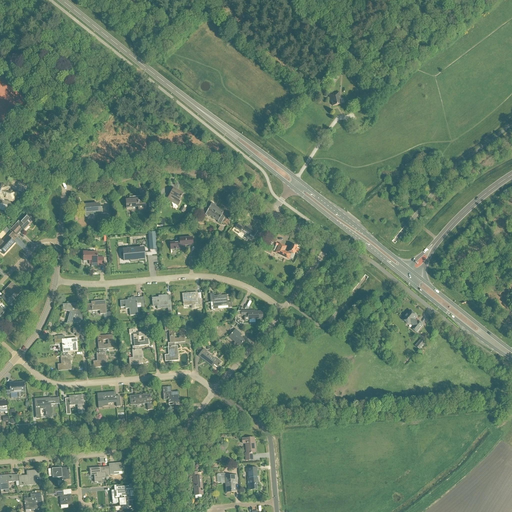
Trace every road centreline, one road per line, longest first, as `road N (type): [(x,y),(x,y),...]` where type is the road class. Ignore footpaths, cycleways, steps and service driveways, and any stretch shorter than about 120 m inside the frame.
road 1 (residential): [(283,310),(205,276),(55,281)]
road 2 (residential): [(325,245),(366,258),(511,369)]
road 3 (unclassified): [(271,212),(234,187),(188,171),(66,182)]
road 4 (residential): [(214,391),(188,375),(55,384),(17,357)]
road 5 (secondary): [(61,0),(218,124)]
road 6 (residential): [(214,391),(183,428),(151,447),(76,455)]
road 7 (secondary): [(291,187),(405,278)]
road 8 (secondary): [(407,268),(296,179)]
road 9 (unclassified): [(275,502),(268,435),(214,391)]
road 10 (secondary): [(405,278),(511,361)]
road 11 (secondary): [(511,351),(417,275)]
